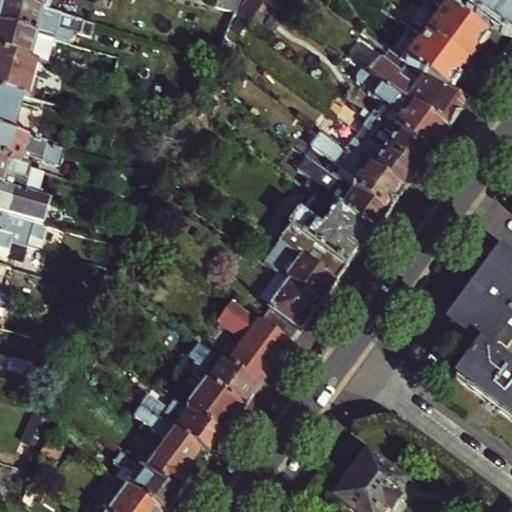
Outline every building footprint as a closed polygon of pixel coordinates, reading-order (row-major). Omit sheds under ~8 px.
[(5,0),(4,2),(41,13),(42,10),(44,10),(49,8),(51,0),(5,0)] [(511,0),(471,0),(467,6),(511,37),(511,0)] [(4,2),(0,18),(0,27),(54,43),(55,43),(59,30),(83,37),(86,25),(41,13),(4,2)] [(469,70),(489,42),(446,10),(435,26),(433,25),(426,26),(420,34),(469,70)] [(54,43),(0,27),(0,54),(33,63),(47,67),(54,43)] [(448,98),(469,70),(420,34),(414,44),(414,49),(417,51),(405,66),(448,98)] [(448,98),(405,66),(397,77),(357,48),(347,61),(361,72),(446,134),(464,110),(448,98)] [(33,63),(0,54),(0,92),(22,98),(23,99),(33,63)] [(375,118),(429,157),(446,134),(361,72),(354,81),(371,94),(369,96),(384,107),(375,118)] [(223,87),(209,77),(207,83),(219,93),(223,87)] [(0,132),(12,136),(22,98),(0,92),(0,132)] [(364,127),(372,116),(362,109),(354,119),(364,127)] [(416,176),(429,157),(375,118),(372,116),(364,127),(363,128),(374,136),(370,142),(416,176)] [(0,163),(6,165),(20,169),(23,158),(49,165),(54,148),(12,136),(0,132),(0,163)] [(359,182),(353,192),(386,216),(402,194),(345,152),(324,136),(315,149),(359,182)] [(402,194),(416,176),(370,142),(364,149),(353,140),(345,152),(402,194)] [(0,188),(5,190),(11,170),(5,168),(6,165),(0,163),(0,188)] [(386,216),(353,192),(333,177),(328,184),(333,188),(330,192),(335,196),(328,205),(336,211),(371,237),(386,216)] [(5,190),(0,188),(0,215),(13,219),(15,211),(46,220),(50,203),(5,190)] [(44,228),(46,220),(15,211),(13,219),(44,228)] [(320,232),(298,215),(278,243),(288,250),(336,285),(371,237),(336,211),(335,212),(328,213),(323,220),(325,226),(320,232)] [(13,219),(0,215),(0,240),(1,241),(4,232),(22,237),(22,239),(42,245),(47,228),(44,228),(13,219)] [(0,240),(0,256),(6,258),(11,244),(1,241),(0,240)] [(321,306),(336,285),(288,250),(278,243),(263,263),(290,283),(321,306)] [(511,259),(502,252),(479,284),(472,293),(449,324),(479,346),(485,351),(492,341),(496,344),(498,342),(506,348),(511,339),(511,259)] [(0,293),(4,295),(8,278),(0,276),(0,293)] [(462,286),(472,293),(479,284),(469,277),(462,286)] [(269,331),(290,346),(321,306),(290,283),(260,323),(269,331)] [(18,299),(4,295),(0,293),(0,311),(13,314),(18,299)] [(230,370),(258,390),(271,372),(290,346),(269,331),(260,323),(232,302),(216,323),(247,347),(230,370)] [(511,370),(485,351),(479,346),(455,379),(511,421),(511,370)] [(204,386),(241,413),(258,390),(230,370),(219,361),(202,349),(185,372),(204,386)] [(0,370),(6,372),(9,361),(0,358),(0,370)] [(185,372),(176,365),(170,373),(198,394),(204,386),(185,372)] [(198,394),(185,411),(222,439),(241,413),(204,386),(198,394)] [(162,425),(201,453),(208,458),(222,439),(185,411),(167,398),(160,408),(140,393),(132,403),(162,425)] [(166,443),(144,474),(170,493),(201,453),(162,425),(132,403),(125,412),(144,426),(166,443)] [(50,433),(59,439),(73,421),(60,411),(50,433)] [(121,457),(144,474),(166,443),(144,426),(121,457)] [(48,445),(39,457),(51,466),(60,454),(48,445)] [(391,471),(365,452),(354,468),(352,467),(343,479),(346,481),(334,498),(353,511),(393,511),(403,499),(410,497),(404,486),(408,481),(393,469),(391,471)] [(144,474),(121,457),(118,455),(114,461),(123,467),(114,480),(126,489),(158,511),(167,511),(178,499),(170,493),(144,474)] [(158,511),(126,489),(109,511),(158,511)]
